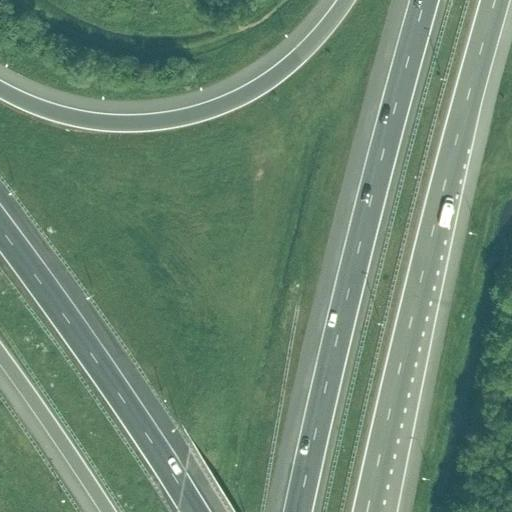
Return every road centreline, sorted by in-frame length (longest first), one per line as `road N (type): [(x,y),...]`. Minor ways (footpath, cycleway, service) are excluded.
road 1 (motorway): [(366,511),(495,0)]
road 2 (motorway): [(423,0),(298,511)]
road 3 (motorway): [(344,0),(290,62),(226,100),(181,115),(83,117),(0,88)]
road 4 (motorway): [(194,511),(0,225)]
road 5 (motorway): [(0,353),(112,511)]
